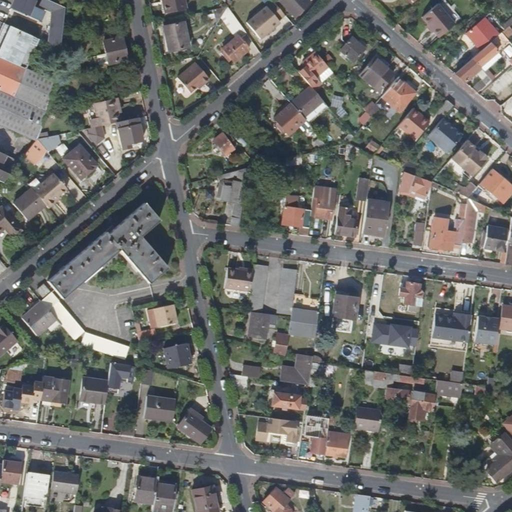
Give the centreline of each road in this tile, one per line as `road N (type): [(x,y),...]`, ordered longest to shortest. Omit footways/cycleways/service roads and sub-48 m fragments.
road 1 (residential): [(186,232),(511,278)]
road 2 (residential): [(235,466),(507,503)]
road 3 (residential): [(235,466),(186,232)]
road 4 (residential): [(0,431),(235,466)]
road 5 (residential): [(166,149),(342,0)]
road 6 (residential): [(0,291),(166,149)]
road 7 (residential): [(350,0),(511,138)]
road 8 (residential): [(166,149),(134,0)]
road 9 (unknown): [(195,277),(91,301),(90,317),(104,334)]
